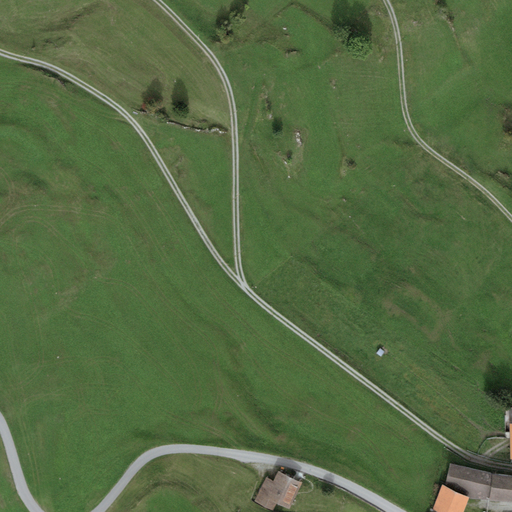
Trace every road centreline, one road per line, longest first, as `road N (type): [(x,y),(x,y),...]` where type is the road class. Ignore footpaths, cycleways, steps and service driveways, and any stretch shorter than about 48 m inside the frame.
road 1 (track): [(242,287),(129,117),(66,74),(0,51)]
road 2 (track): [(396,511),(291,463),(189,449),(143,459),(97,511)]
road 3 (track): [(242,287),(229,86),(160,0)]
road 4 (track): [(464,454),(242,287)]
road 5 (track): [(385,0),(414,134),(511,218)]
